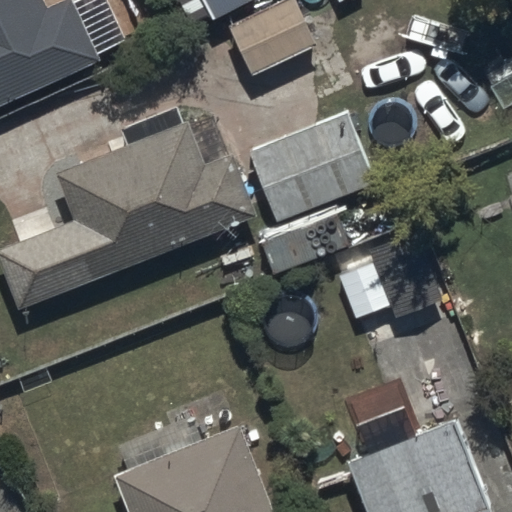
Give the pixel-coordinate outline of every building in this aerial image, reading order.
[(0,0),(0,97),(99,51),(75,0),(0,0)] [(200,0),(212,21),(249,0),(200,0)] [(301,0),(265,0),(228,19),(252,68),(318,35),(301,0)] [(249,147),(277,216),(378,174),(350,105),(249,147)] [(0,244),(0,245),(22,298),(257,202),(233,143),(207,153),(190,112),(56,168),(75,213),(0,244)] [(401,187),(319,221),(352,300),(434,266),(401,187)] [(208,262),(145,290),(59,328),(76,367),(157,332),(169,360),(238,329),(208,262)] [(458,412),(350,455),(371,511),(484,511),(481,504),(492,499),(458,412)] [(276,511),(242,421),(206,435),(198,415),(128,442),(133,457),(114,464),(132,511),(276,511)]
